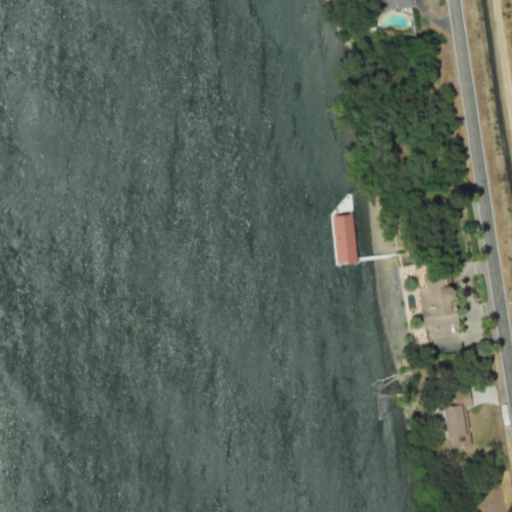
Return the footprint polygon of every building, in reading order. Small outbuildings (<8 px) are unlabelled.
[(409,7),(408,0),(380,0),(382,11),(409,7)] [(355,263),(352,215),(331,216),(333,264),(355,263)] [(420,323),(410,324),(412,344),(425,342),(423,328),(454,324),(452,300),(453,300),(451,287),(445,288),(443,272),(420,275),(422,288),(416,288),(420,323)] [(454,393),(455,405),(469,405),(469,393),(454,393)] [(469,446),(468,434),(463,434),(460,405),(442,407),(445,439),(451,438),(451,448),(469,446)]
